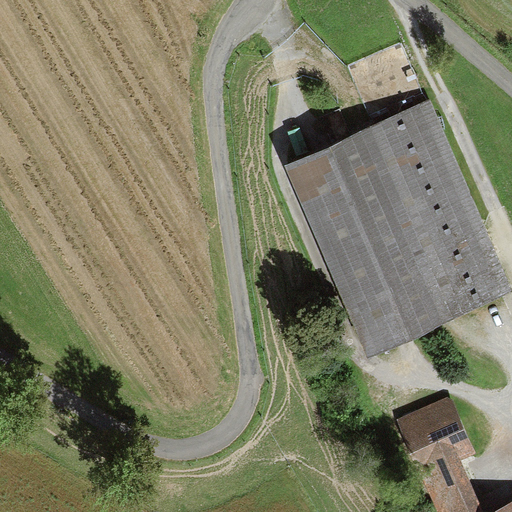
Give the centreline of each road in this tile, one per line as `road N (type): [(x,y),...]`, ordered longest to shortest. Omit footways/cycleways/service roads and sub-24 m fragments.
road 1 (unclassified): [(245,0),(218,64),(254,385),(238,424),(180,449),(139,439),(0,357)]
road 2 (track): [(242,3),(281,78),(273,156),(365,367),(511,402)]
road 3 (track): [(399,0),(511,269)]
road 4 (unclassified): [(419,0),(511,82)]
